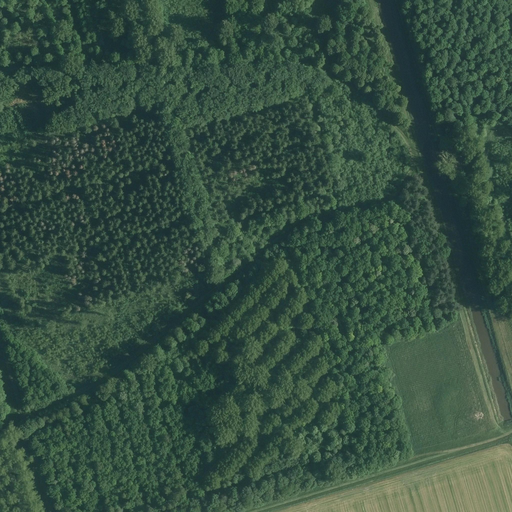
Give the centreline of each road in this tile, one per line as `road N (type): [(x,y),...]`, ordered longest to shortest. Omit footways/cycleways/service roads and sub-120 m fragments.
road 1 (track): [(0,424),(100,381),(289,231),(389,198),(405,179),(409,153),(396,126),(343,77),(295,58),(0,69)]
road 2 (track): [(416,151),(498,430),(511,424)]
road 3 (track): [(498,430),(231,511)]
road 4 (track): [(409,153),(416,151),(371,0)]
